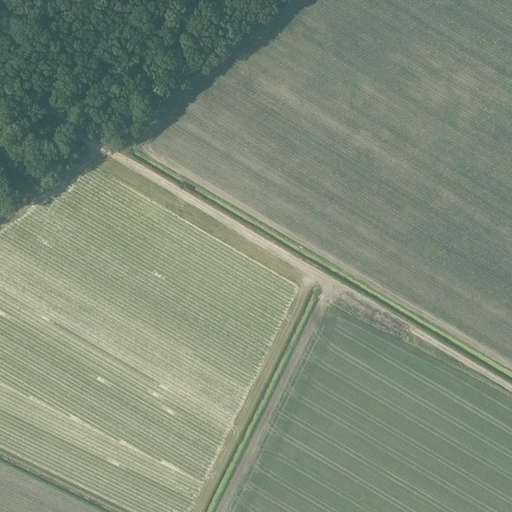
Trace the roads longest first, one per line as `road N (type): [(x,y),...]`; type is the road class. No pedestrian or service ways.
road 1 (track): [(511,392),(123,159),(95,150),(47,103)]
road 2 (unclassified): [(0,141),(184,0)]
